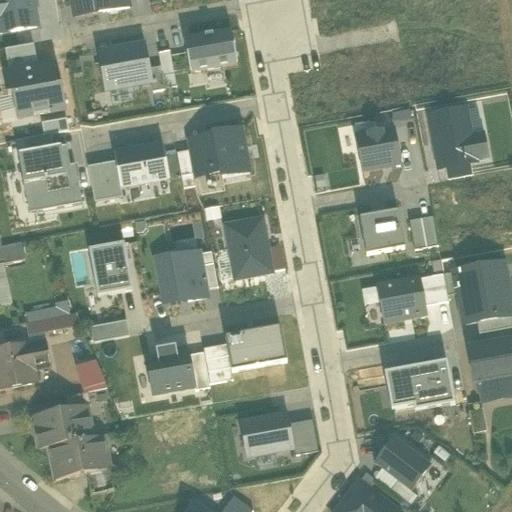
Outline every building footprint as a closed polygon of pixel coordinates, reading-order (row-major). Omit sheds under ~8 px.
[(0,0),(0,36),(37,30),(31,0),(0,0)] [(71,0),(75,20),(129,10),(127,0),(71,0)] [(231,32),(189,40),(190,46),(185,47),(190,76),(237,67),(231,32)] [(5,52),(9,75),(38,70),(34,47),(5,52)] [(144,48),(99,57),(106,94),(151,85),(149,71),(144,48)] [(170,54),(158,57),(161,69),(163,80),(174,78),(170,54)] [(51,82),(53,82),(50,68),(38,70),(9,75),(4,76),(8,100),(14,99),(18,122),(65,114),(60,90),(53,92),(51,82)] [(161,69),(149,71),(151,85),(153,95),(165,93),(165,92),(163,80),(161,69)] [(174,78),(163,80),(165,92),(176,89),(174,78)] [(478,109),(467,111),(473,138),(483,136),(478,109)] [(390,112),(390,124),(412,123),(411,111),(390,112)] [(467,111),(429,118),(439,171),(446,170),(471,165),(478,164),(477,162),(488,160),(483,136),(473,138),(467,111)] [(67,122),(47,126),(49,137),(69,134),(67,122)] [(214,139),(201,141),(209,178),(221,176),(222,181),(249,176),(241,132),(214,137),(214,139)] [(394,132),(356,139),(362,173),(400,166),(394,132)] [(18,158),(54,151),(51,138),(49,138),(16,144),(18,158)] [(201,141),(186,144),(189,154),(194,181),(209,178),(201,141)] [(162,145),(114,153),(115,162),(120,190),(168,182),(162,145)] [(70,169),(67,149),(61,150),(65,170),(70,169)] [(18,158),(24,188),(67,180),(65,170),(61,150),(54,151),(18,158)] [(189,154),(177,156),(183,192),(195,189),(194,181),(189,154)] [(115,162),(88,167),(94,202),(121,198),(120,190),(115,162)] [(471,165),(446,170),(448,183),(451,182),(473,178),(471,165)] [(82,207),(75,168),(70,169),(65,170),(67,180),(24,188),(27,201),(36,199),(39,215),(82,207)] [(456,206),(491,199),(486,176),(473,178),(451,182),(456,206)] [(27,201),(29,217),(39,215),(36,199),(27,201)] [(491,199),(456,206),(443,208),(451,248),(498,240),(491,199)] [(360,219),(367,255),(406,247),(399,212),(360,219)] [(410,224),(416,252),(438,248),(433,220),(410,224)] [(262,222),(225,229),(232,269),(236,268),(239,282),(272,276),(272,274),(268,251),(267,246),(264,247),(262,234),(264,234),(262,222)] [(1,250),(5,267),(25,263),(21,246),(1,250)] [(133,294),(124,247),(89,253),(98,300),(133,294)] [(280,249),(268,251),(272,274),(284,272),(280,249)] [(175,258),(155,261),(164,307),(181,303),(187,302),(188,304),(208,300),(206,292),(200,257),(199,255),(175,260),(175,258)] [(211,255),(200,257),(206,292),(218,290),(211,255)] [(511,264),(502,266),(511,318),(511,264)] [(459,297),(465,327),(477,325),(511,318),(502,266),(455,275),(459,297)] [(0,309),(12,307),(4,267),(0,267),(0,309)] [(459,297),(455,275),(443,277),(447,299),(459,297)] [(443,277),(419,282),(425,309),(448,305),(447,299),(443,277)] [(377,290),(384,325),(426,317),(425,309),(419,282),(377,290)] [(27,316),(27,326),(64,319),(69,318),(67,304),(55,307),(55,310),(27,316)] [(76,317),(69,318),(64,319),(67,331),(81,328),(76,317)] [(511,330),(511,318),(477,325),(479,337),(502,333),(511,330)] [(26,328),(28,339),(44,335),(67,331),(64,319),(27,326),(25,327),(26,328)] [(94,346),(129,339),(126,324),(91,330),(94,346)] [(280,329),(225,340),(226,347),(232,375),(287,365),(280,329)] [(479,337),(481,349),(504,344),(502,333),(479,337)] [(30,347),(46,344),(44,335),(28,339),(29,346),(30,347)] [(481,349),(469,351),(475,384),(480,383),(483,404),(511,398),(511,342),(504,344),(481,349)] [(46,344),(30,347),(35,373),(51,370),(46,344)] [(0,393),(38,386),(35,373),(30,347),(29,346),(0,351),(0,393)] [(209,387),(233,383),(232,375),(226,347),(203,352),(203,356),(209,387)] [(153,398),(194,390),(188,359),(188,355),(177,357),(175,349),(156,353),(157,360),(146,363),(153,398)] [(203,356),(188,359),(194,390),(195,394),(210,391),(209,387),(203,356)] [(447,364),(431,367),(433,377),(449,374),(447,364)] [(97,365),(81,369),(88,391),(106,386),(97,365)] [(383,367),(359,371),(360,380),(384,375),(383,367)] [(395,412),(413,409),(430,406),(431,411),(455,407),(449,374),(433,377),(431,367),(418,370),(418,371),(405,374),(404,372),(388,375),(395,412)] [(449,372),(453,393),(464,391),(460,370),(449,372)] [(391,413),(395,412),(388,375),(384,376),(391,413)] [(119,382),(109,382),(110,402),(139,401),(138,378),(119,378),(119,382)] [(467,404),(464,391),(453,393),(455,407),(467,404)] [(65,400),(68,412),(87,408),(87,409),(91,408),(88,396),(65,400)] [(415,414),(431,411),(430,406),(413,409),(415,414)] [(39,453),(49,451),(49,450),(94,441),(87,409),(87,408),(68,412),(32,419),(39,453)] [(484,411),(468,413),(472,437),(488,434),(484,411)] [(241,427),(247,459),(293,451),(289,427),(287,419),(241,427)] [(312,422),(289,427),(293,451),(294,458),(318,454),(312,422)] [(103,439),(94,441),(49,450),(49,451),(55,484),(87,477),(110,472),(103,439)] [(431,469),(394,440),(374,466),(382,471),(397,484),(411,494),(431,469)] [(397,484),(382,471),(375,481),(390,493),(397,484)] [(87,477),(89,487),(112,482),(110,472),(87,477)] [(115,493),(112,482),(89,487),(91,499),(114,494),(115,493)] [(418,499),(411,494),(397,484),(390,493),(411,509),(418,499)] [(394,511),(359,485),(338,511),(394,511)] [(224,511),(251,511),(234,499),(224,511)]
